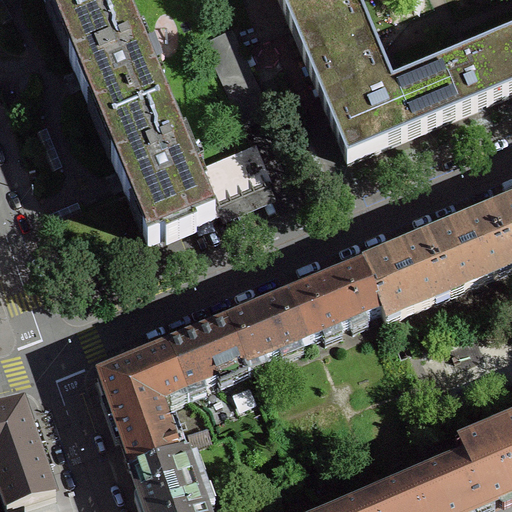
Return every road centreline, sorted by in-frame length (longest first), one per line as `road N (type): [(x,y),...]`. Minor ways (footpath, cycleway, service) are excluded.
road 1 (tertiary): [(49,360),(511,165)]
road 2 (residential): [(102,511),(49,360)]
road 3 (residential): [(49,360),(0,218)]
